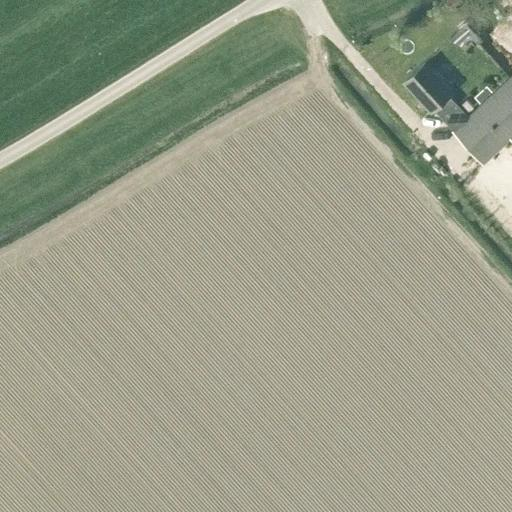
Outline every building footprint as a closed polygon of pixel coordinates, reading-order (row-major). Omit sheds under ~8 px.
[(476,41),(484,34),(471,18),(462,26),(470,34),(476,41)] [(456,46),(470,34),(462,26),(449,37),(456,46)] [(511,77),(468,117),(449,96),(452,93),(424,63),(405,81),(432,111),(434,110),(454,131),(453,132),(482,164),(510,139),(511,140),(511,77)] [(486,85),(474,96),(479,101),(491,91),(486,85)] [(466,100),(462,104),(469,112),(473,108),(466,100)]
